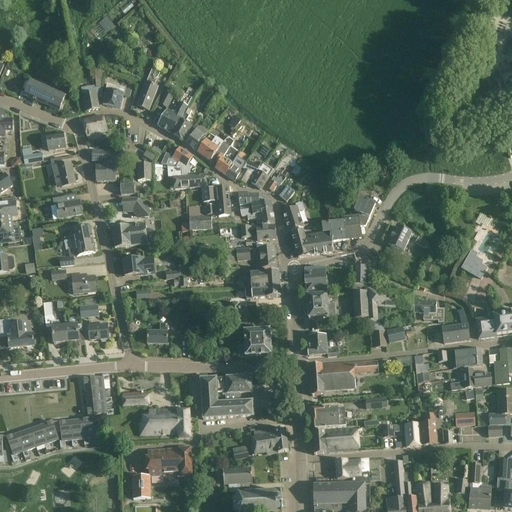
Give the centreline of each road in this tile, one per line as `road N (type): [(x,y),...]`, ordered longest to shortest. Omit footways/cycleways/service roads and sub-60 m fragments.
road 1 (residential): [(291,266),(272,199),(230,184),(132,117),(103,113),(82,117),(77,127)]
road 2 (residential): [(128,366),(77,127)]
road 3 (residential): [(511,447),(300,459)]
road 4 (tertiary): [(359,252),(390,200),(415,178),(511,176)]
road 5 (residential): [(297,363),(474,345)]
road 6 (tertiary): [(297,363),(128,366)]
road 7 (residential): [(474,345),(462,305),(374,274),(359,252)]
road 8 (tertiary): [(0,376),(128,366)]
